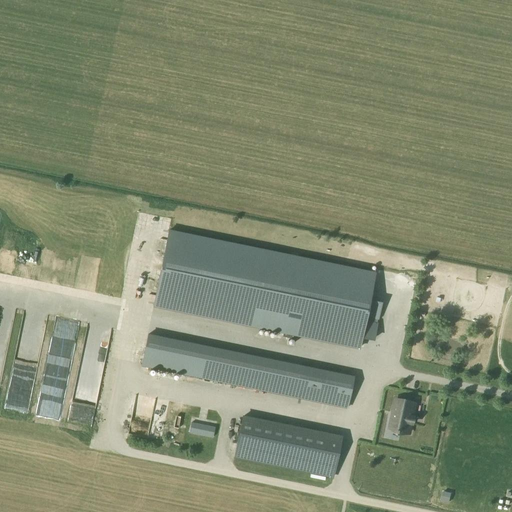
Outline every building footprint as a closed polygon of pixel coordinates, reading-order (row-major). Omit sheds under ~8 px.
[(369,301),(374,273),(169,231),(154,306),(283,332),(283,336),(294,339),(295,335),(315,339),(359,348),(361,337),(373,339),(381,304),(369,301)] [(347,408),(353,377),(148,335),(141,365),(347,408)] [(65,359),(75,357),(71,340),(61,342),(61,341),(53,343),(55,356),(64,355),(65,359)] [(415,403),(396,400),(393,413),(396,414),(392,430),(398,431),(398,432),(400,432),(400,431),(409,433),(411,423),(413,423),(414,417),(412,417),(415,403)] [(169,407),(159,406),(158,416),(168,418),(169,407)] [(341,437),(242,417),(234,456),(333,477),(341,437)] [(143,435),(150,432),(147,421),(140,423),(140,421),(133,423),(136,430),(141,429),(143,435)]
